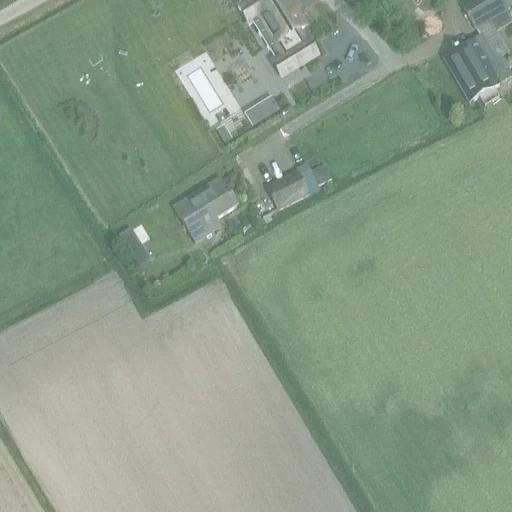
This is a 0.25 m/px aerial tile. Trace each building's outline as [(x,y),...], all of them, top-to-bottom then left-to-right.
[(286,0),(252,0),(247,3),(257,20),(281,59),(272,64),(282,79),(317,58),(308,43),(306,44),(299,32),(304,29),(296,15),(300,12),(294,2),(290,5),(286,0)] [(475,0),(462,8),(476,32),(506,15),(497,0),(475,0)] [(498,68),(492,57),(480,38),(446,59),(473,102),(479,99),(484,108),(499,99),(494,91),(509,83),(499,67),(498,68)] [(253,131),(280,115),(272,101),(245,118),(253,131)] [(224,130),(216,135),(225,149),(232,144),(232,143),(224,130)] [(324,168),(310,175),(317,189),(331,182),(324,168)] [(298,175),(267,190),(277,208),(279,213),(309,198),(298,175)] [(174,212),(195,245),(219,230),(215,223),(237,210),(225,191),(221,183),(208,191),(174,212)] [(139,246),(127,254),(138,270),(149,263),(139,246)]
